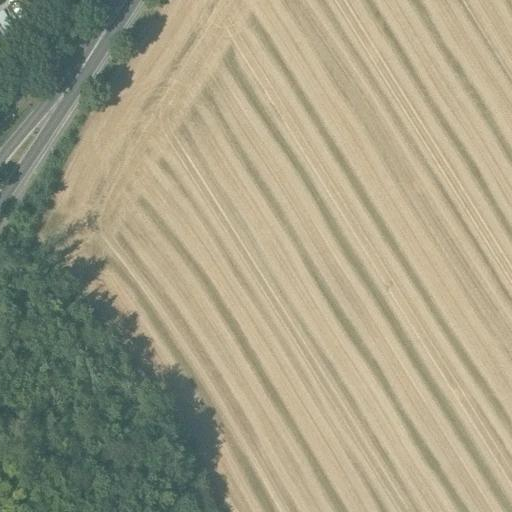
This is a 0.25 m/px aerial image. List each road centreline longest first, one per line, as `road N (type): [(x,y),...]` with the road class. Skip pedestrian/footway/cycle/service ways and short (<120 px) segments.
road 1 (primary): [(0,198),(68,96),(92,43)]
road 2 (primary): [(92,43),(0,151)]
